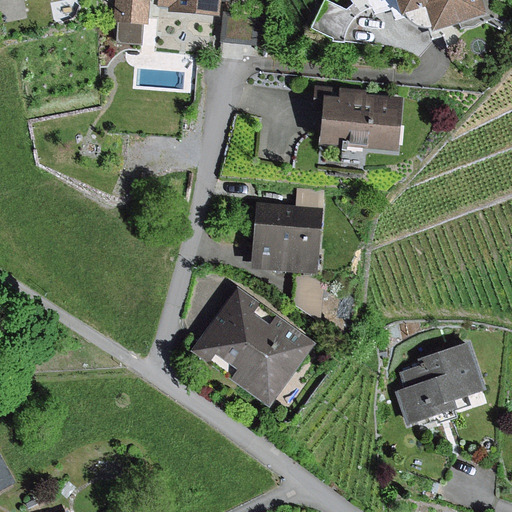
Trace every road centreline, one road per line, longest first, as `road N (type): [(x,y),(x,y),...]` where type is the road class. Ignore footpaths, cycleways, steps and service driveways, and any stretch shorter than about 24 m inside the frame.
road 1 (residential): [(153,375),(233,80)]
road 2 (residential): [(307,483),(153,375)]
road 3 (residential): [(153,375),(0,277)]
